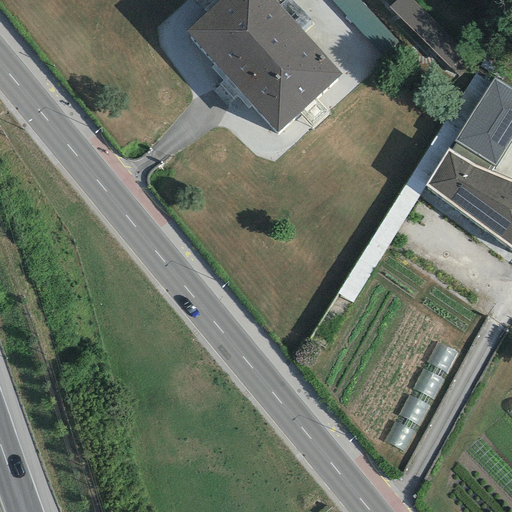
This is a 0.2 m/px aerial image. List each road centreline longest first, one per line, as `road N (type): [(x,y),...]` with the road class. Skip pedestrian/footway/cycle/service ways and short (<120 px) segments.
road 1 (primary): [(370,511),(0,62)]
road 2 (track): [(511,303),(394,511)]
